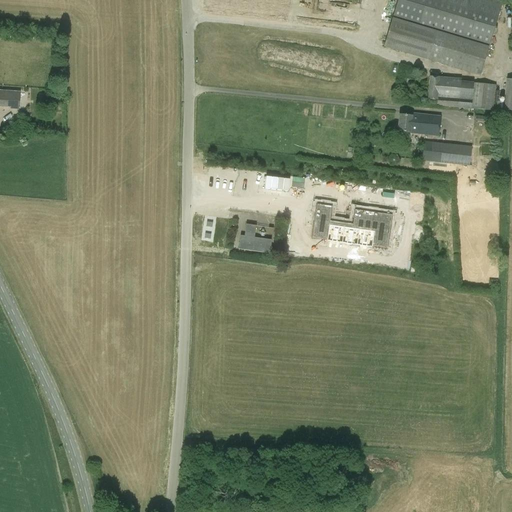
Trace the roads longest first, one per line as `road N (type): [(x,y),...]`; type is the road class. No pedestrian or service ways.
road 1 (unclassified): [(170,511),(186,268),(184,0)]
road 2 (unknown): [(187,86),(461,116)]
road 3 (tertiary): [(90,511),(73,443),(0,288)]
